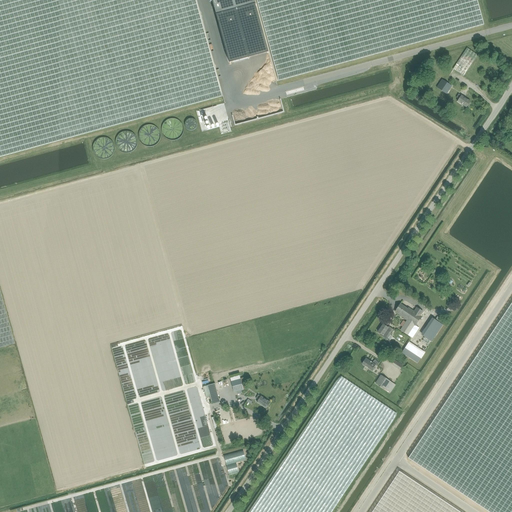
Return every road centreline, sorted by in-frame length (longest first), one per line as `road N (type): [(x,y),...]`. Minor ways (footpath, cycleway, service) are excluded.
road 1 (unclassified): [(228,511),(511,86)]
road 2 (unclassified): [(396,460),(511,284)]
